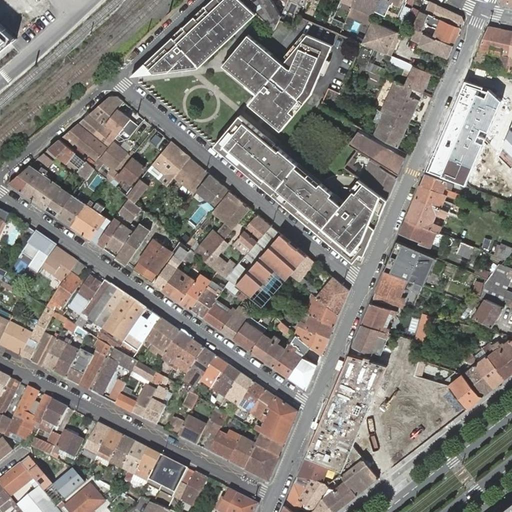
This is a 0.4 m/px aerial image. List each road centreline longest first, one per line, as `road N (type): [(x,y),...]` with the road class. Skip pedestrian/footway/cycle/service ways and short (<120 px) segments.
road 1 (residential): [(312,406),(0,194)]
road 2 (residential): [(117,77),(363,285)]
road 3 (residential): [(0,361),(272,498)]
road 4 (residential): [(481,10),(363,285)]
road 5 (secondary): [(511,411),(383,511)]
road 6 (residential): [(0,174),(117,77)]
road 7 (residential): [(363,285),(312,406)]
road 8 (unclassified): [(0,80),(90,0)]
